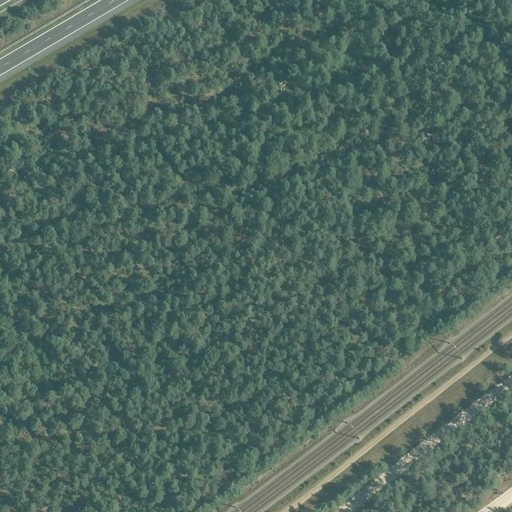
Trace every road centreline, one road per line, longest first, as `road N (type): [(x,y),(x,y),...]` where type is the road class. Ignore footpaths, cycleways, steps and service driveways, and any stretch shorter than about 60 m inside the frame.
road 1 (track): [(285,511),(511,334)]
road 2 (track): [(341,511),(511,379)]
road 3 (motorway): [(0,67),(115,0)]
